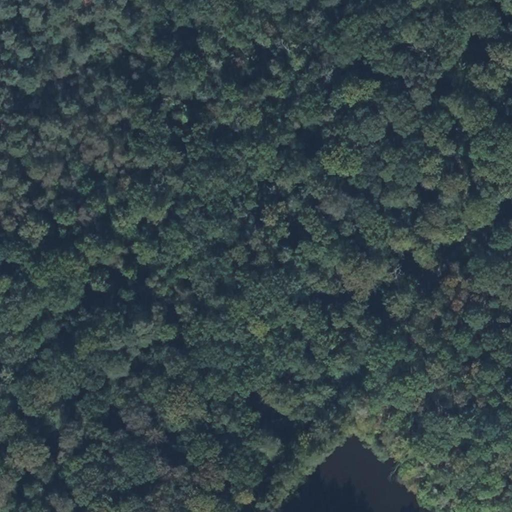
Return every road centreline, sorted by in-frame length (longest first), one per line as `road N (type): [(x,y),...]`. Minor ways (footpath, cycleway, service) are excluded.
road 1 (track): [(387,350),(238,511)]
road 2 (track): [(511,204),(387,350)]
